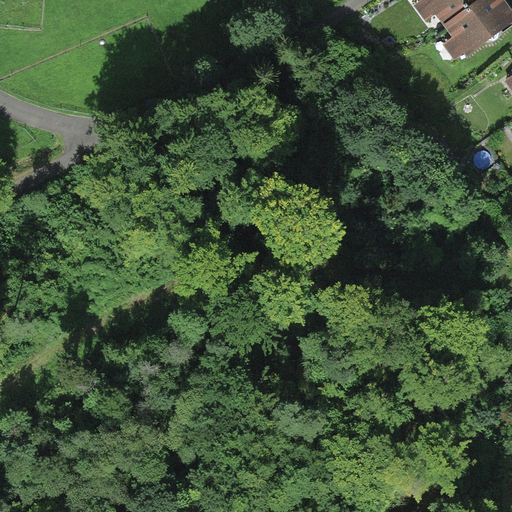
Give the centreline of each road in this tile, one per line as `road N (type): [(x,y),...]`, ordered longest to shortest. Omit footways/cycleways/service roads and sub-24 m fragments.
road 1 (track): [(0,388),(67,333),(182,286),(283,275),(511,281)]
road 2 (residential): [(357,0),(192,107),(132,130)]
road 3 (track): [(0,205),(132,130)]
road 4 (unclassified): [(132,130),(73,135),(0,110)]
